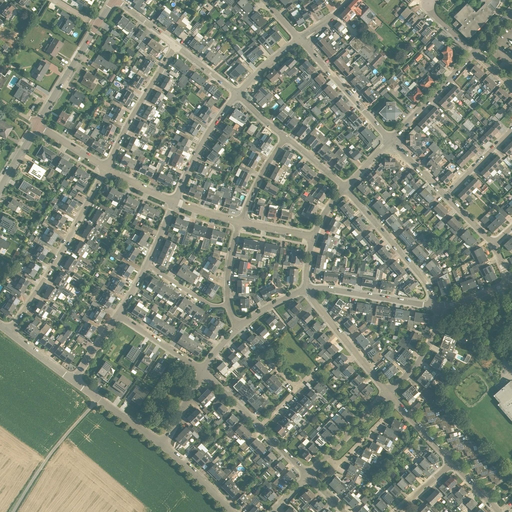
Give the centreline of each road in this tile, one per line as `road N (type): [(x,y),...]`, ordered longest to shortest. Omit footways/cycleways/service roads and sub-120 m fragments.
road 1 (residential): [(7,331),(105,167)]
road 2 (residential): [(437,305),(344,186)]
road 3 (unclassified): [(13,511),(97,399)]
road 4 (residential): [(105,167),(174,46)]
road 5 (residential): [(305,289),(437,305)]
road 6 (residential): [(386,393),(305,289)]
road 7 (residential): [(389,141),(305,45)]
road 8 (residential): [(173,202),(197,148),(237,94)]
road 9 (residential): [(389,141),(472,52)]
